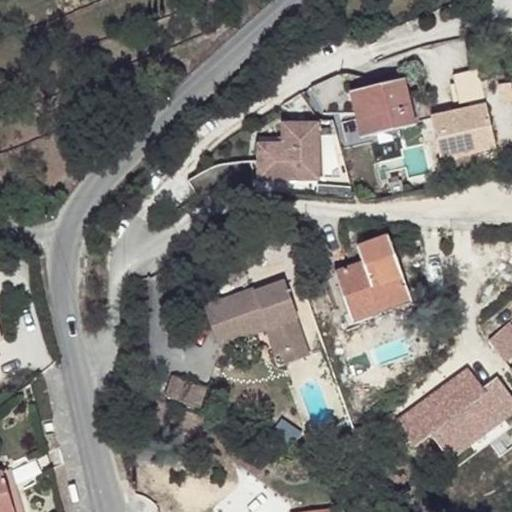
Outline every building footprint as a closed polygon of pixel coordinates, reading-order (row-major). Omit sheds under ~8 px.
[(404,79),(359,90),(369,136),(415,125),(404,79)] [(369,136),(359,90),(350,92),(361,138),(369,136)] [(429,112),(440,156),(495,141),(484,98),(429,112)] [(318,178),(318,123),(283,123),(283,143),(258,143),(258,178),(318,178)] [(412,301),(388,236),(357,247),(363,263),(334,272),(349,314),(386,301),(389,309),(412,301)] [(312,263),(309,252),(297,255),(295,257),(294,260),(296,265),(301,266),(312,263)] [(285,282),(254,293),(253,290),(204,307),(218,345),(267,327),(277,355),(283,353),(287,364),(309,356),(296,319),(298,319),(285,282)] [(386,301),(349,314),(353,324),(389,311),(389,309),(386,301)] [(504,362),(511,356),(511,328),(507,323),(487,338),(504,362)] [(472,373),(400,426),(413,445),(433,430),(450,454),(511,403),(511,397),(500,381),(485,392),(472,373)] [(207,388),(172,376),(164,396),(201,408),(207,388)] [(388,439),(382,421),(353,430),(359,447),(388,439)] [(359,447),(353,430),(340,434),(346,452),(359,447)] [(380,484),(395,494),(404,480),(389,470),(380,484)] [(0,511),(14,511),(2,473),(0,473),(0,511)]
